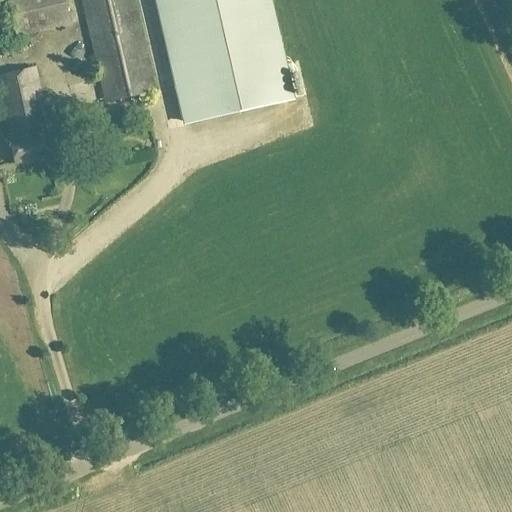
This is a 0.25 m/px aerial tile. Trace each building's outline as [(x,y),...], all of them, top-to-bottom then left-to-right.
[(63,0),(8,0),(16,37),(70,25),(63,0)] [(135,0),(80,0),(103,103),(156,91),(135,0)] [(159,0),(187,124),(291,101),(268,0),(159,0)] [(48,130),(35,69),(0,76),(0,102),(8,139),(9,139),(15,166),(55,157),(49,130),(48,130)] [(161,113),(147,113),(146,127),(160,127),(161,113)]
